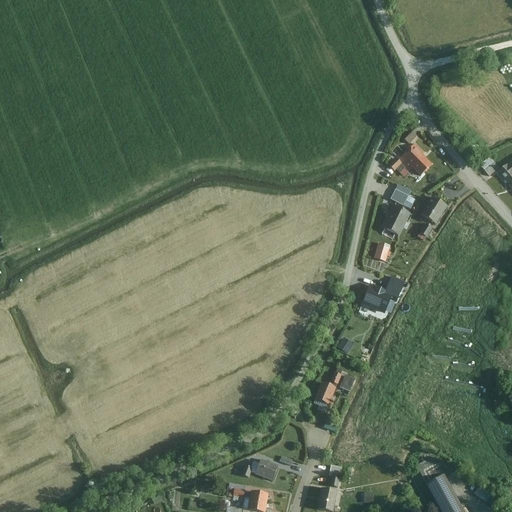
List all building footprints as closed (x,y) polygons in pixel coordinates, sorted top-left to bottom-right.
[(416,133),(408,139),(411,143),(419,137),(416,133)] [(425,155),(416,146),(401,162),(410,171),(412,169),(422,178),(433,166),(423,156),(425,155)] [(511,162),(499,173),(511,189),(511,162)] [(399,185),(394,202),(414,209),(417,199),(412,197),(415,190),(399,185)] [(448,207),(433,199),(423,217),(438,225),(448,207)] [(411,215),(394,207),(383,229),(401,237),(411,215)] [(422,233),(430,238),(436,228),(428,223),(422,233)] [(392,247),(379,243),(375,259),(387,263),(392,247)] [(370,287),(362,311),(394,321),(407,281),(393,277),(388,293),(370,287)] [(372,360),(376,348),(369,346),(365,358),(372,360)] [(338,389),(324,383),(317,401),(331,406),(338,389)] [(330,420),(327,427),(336,432),(340,425),(330,420)] [(280,469),(262,461),(257,475),(275,482),(280,469)] [(331,486),(341,488),(346,467),(335,465),(331,486)] [(466,511),(446,476),(426,487),(440,511),(466,511)] [(229,497),(247,497),(247,485),(230,484),(229,497)] [(477,494),(488,502),(492,496),(481,488),(477,494)] [(334,511),(339,493),(321,489),(317,510),(327,511),(334,511)] [(367,503),(376,503),(376,492),(367,492),(367,503)] [(266,511),(269,496),(252,493),(249,511),(255,511),(266,511)]
